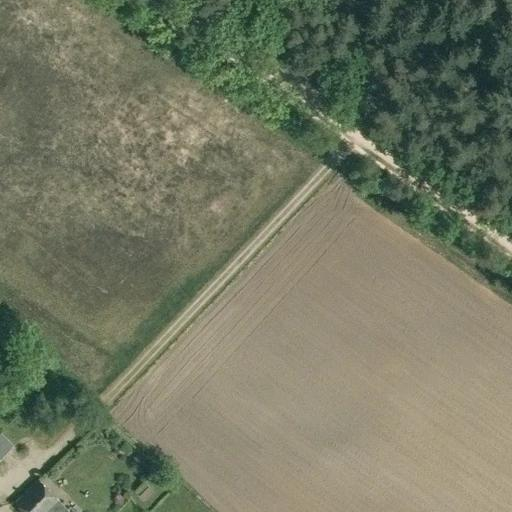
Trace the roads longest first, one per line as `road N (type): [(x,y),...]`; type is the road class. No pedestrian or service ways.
road 1 (track): [(348,141),(20,475)]
road 2 (track): [(511,244),(176,0)]
